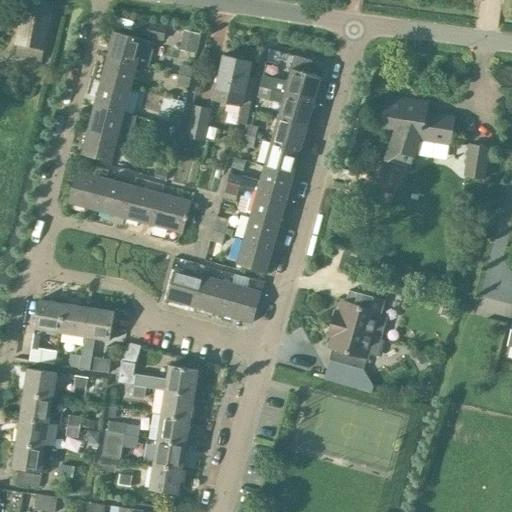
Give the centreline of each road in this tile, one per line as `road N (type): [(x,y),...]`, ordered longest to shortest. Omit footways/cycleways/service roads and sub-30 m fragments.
road 1 (residential): [(268,348),(353,24)]
road 2 (residential): [(98,0),(36,266)]
road 3 (residential): [(268,348),(159,318),(135,292),(36,266)]
road 4 (residential): [(219,511),(268,348)]
road 5 (unclassified): [(353,24),(511,43)]
road 6 (unclassified): [(353,24),(206,0)]
road 7 (residential): [(36,266),(18,293),(0,389)]
